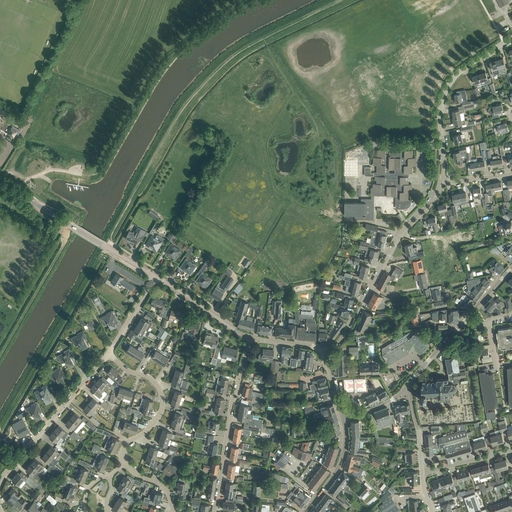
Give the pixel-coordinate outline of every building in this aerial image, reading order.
[(505,66),(503,59),(500,60),(500,59),(496,61),(499,68),(502,67),(503,71),(506,70),(505,66)] [(490,63),(489,63),(491,68),(492,70),(493,75),(500,73),(499,68),(496,61),(492,62),(490,63)] [(431,88),(435,82),(426,77),(428,74),(421,70),(420,71),(421,71),(420,74),(420,75),(423,77),(422,78),(419,85),(422,85),(423,86),(428,87),(429,86),(431,88)] [(485,72),(479,75),(481,82),(484,80),(486,84),(491,82),(490,78),(487,79),(485,72)] [(481,82),(479,75),(472,77),(475,87),(478,86),(477,83),(481,82)] [(455,102),(456,102),(456,103),(462,101),(461,97),(466,96),(466,93),(465,90),(457,92),(457,95),(454,95),(455,99),(454,99),(455,102)] [(421,95),(409,92),(407,97),(417,99),(417,102),(412,101),(412,111),(425,112),(425,102),(419,102),(419,100),(420,100),(421,95)] [(502,108),(503,108),(502,103),(495,105),(495,106),(492,106),(493,108),(492,109),(490,107),(488,110),(489,114),(492,113),(493,118),(499,116),(498,113),(503,112),(502,108)] [(453,114),(452,114),(452,118),(454,118),(454,119),(461,117),(460,113),(463,113),(463,109),(459,110),(452,111),(453,114)] [(461,117),(454,119),(455,126),(462,125),(465,124),(465,121),(461,121),(461,117)] [(462,125),(461,125),(461,128),(466,127),(475,125),(474,121),(468,122),(468,120),(465,121),(465,124),(462,125)] [(495,122),(494,123),(496,128),(498,127),(499,133),(502,132),(502,133),(504,133),(509,132),(508,127),(507,126),(506,126),(505,123),(501,124),(500,121),(495,122)] [(10,127),(7,133),(13,136),(16,130),(10,127)] [(464,133),(453,136),(455,144),(462,142),(462,138),(465,137),(464,133)] [(460,152),(453,153),(455,160),(457,160),(458,164),(459,164),(459,165),(460,166),(462,166),(463,164),(463,163),(464,163),(463,159),(467,158),(466,153),(466,147),(459,148),(460,152)] [(378,157),(374,157),(374,165),(377,165),(377,173),(377,176),(406,177),(406,173),(412,173),(412,166),(416,166),(416,165),(416,158),(412,158),(412,150),(413,150),(408,150),(406,150),(404,150),(404,152),(386,152),(386,150),(378,150),(378,157)] [(471,152),(466,153),(467,158),(467,164),(470,163),(471,170),(478,169),(477,162),(473,162),(473,159),(472,159),(471,152)] [(480,161),(477,162),(478,169),(485,168),(484,161),(483,161),(483,159),(480,160),(480,161)] [(377,173),(374,173),(371,173),(371,167),(365,167),(365,176),(377,176),(377,173)] [(503,190),(501,182),(493,183),(495,192),(502,190),(503,190)] [(405,195),(405,185),(394,185),(394,184),(394,183),(391,183),(386,183),(385,183),(385,185),(384,185),(374,185),(374,187),(371,187),(371,195),(372,195),(375,195),(375,204),(370,204),(348,204),(344,204),(344,217),(348,217),(370,217),(387,217),(387,221),(395,221),(395,212),(398,212),(398,203),(401,203),(401,196),(401,195),(405,195)] [(495,192),(493,183),(486,185),(487,193),(484,194),(485,199),(486,202),(489,201),(488,195),(495,193),(495,192)] [(482,197),(481,194),(480,188),(473,189),(474,194),(475,199),(482,197)] [(465,192),(459,193),(460,201),(461,204),(467,203),(465,192)] [(460,201),(459,193),(452,195),(453,196),(449,197),(451,203),(460,201)] [(438,206),(441,217),(442,216),(448,214),(446,204),(438,206)] [(428,220),(424,221),(425,226),(429,225),(433,224),(435,232),(439,231),(435,217),(428,219),(428,220)] [(505,227),(504,224),(498,226),(500,232),(498,233),(499,237),(504,236),(511,234),(511,223),(510,223),(508,222),(507,223),(506,224),(505,225),(505,226),(505,227)] [(149,233),(153,235),(158,225),(155,223),(149,233)] [(375,231),(374,239),(377,240),(385,241),(386,236),(385,235),(386,231),(380,230),(379,231),(377,231),(378,227),(365,224),(364,229),(375,231)] [(132,232),(129,231),(126,239),(136,244),(138,240),(141,241),(144,235),(146,231),(138,227),(136,231),(133,230),(132,232)] [(151,248),(150,249),(151,248),(156,251),(155,250),(157,247),(160,248),(161,248),(161,247),(163,246),(164,244),(165,242),(165,240),(165,239),(164,239),(158,235),(157,235),(155,238),(151,236),(146,245),(151,248)] [(385,242),(385,241),(377,240),(374,239),(371,238),(369,245),(375,247),(376,245),(383,247),(384,245),(385,245),(386,244),(386,243),(386,242),(385,242)] [(165,253),(175,259),(181,250),(171,244),(165,253)] [(366,250),(365,254),(378,258),(379,254),(377,253),(378,251),(370,249),(370,250),(367,249),(368,246),(359,244),(359,248),(366,250)] [(412,244),(405,246),(406,251),(405,251),(406,255),(407,254),(407,255),(408,255),(409,259),(419,257),(418,253),(416,247),(413,248),(412,244)] [(505,257),(510,262),(511,260),(511,245),(509,249),(506,247),(504,250),(503,250),(508,254),(505,257)] [(184,256),(187,258),(193,249),(190,247),(184,256)] [(378,258),(365,254),(364,260),(376,263),(378,258)] [(246,258),(243,265),(248,267),(251,261),(246,258)] [(180,268),(190,274),(196,266),(186,259),(180,268)] [(424,271),(422,260),(413,262),(415,273),(424,271)] [(491,266),(488,270),(492,273),(495,270),(500,274),(504,269),(501,265),(497,262),(496,262),(494,260),(490,265),(491,266)] [(195,281),(205,288),(211,279),(202,273),(208,265),(204,263),(197,273),(199,275),(195,281)] [(357,270),(360,271),(367,273),(369,267),(358,265),(357,270)] [(384,272),(380,280),(387,283),(390,278),(396,282),(398,278),(400,278),(404,271),(396,267),(391,276),(384,272)] [(426,273),(418,274),(421,288),(428,286),(426,273)] [(128,290),(131,291),(134,286),(123,279),(123,278),(116,274),(111,282),(118,287),(120,284),(129,289),(128,290)] [(210,295),(218,300),(223,294),(225,290),(226,290),(233,280),(228,276),(221,287),(222,288),(220,292),(215,288),(210,295)] [(351,287),(359,289),(360,283),(353,281),(350,280),(351,278),(344,276),(343,279),(349,281),(348,286),(351,287)] [(467,280),(468,284),(476,282),(485,289),(491,281),(486,277),(482,281),(479,278),(467,280)] [(387,283),(380,280),(376,288),(385,293),(386,290),(384,289),(387,283)] [(234,291),(237,294),(245,285),(241,282),(234,291)] [(476,282),(468,284),(469,289),(466,292),(468,294),(472,297),(475,299),(476,300),(485,289),(476,282)] [(351,287),(348,286),(347,290),(345,289),(345,291),(347,292),(350,292),(350,293),(357,294),(359,289),(351,287)] [(432,290),(434,301),(442,300),(439,289),(432,290)] [(370,299),(380,304),(383,303),(384,303),(383,298),(381,297),(374,293),(370,299)] [(458,304),(460,306),(462,302),(469,307),(474,300),(466,295),(463,295),(458,304)] [(153,297),(150,305),(155,307),(158,308),(157,311),(160,312),(159,316),(163,317),(165,317),(167,310),(166,309),(167,307),(167,306),(166,305),(168,302),(153,297)] [(492,297),(489,300),(496,307),(497,308),(498,309),(504,303),(498,298),(496,301),(492,297)] [(344,305),(346,305),(351,306),(353,300),(346,298),(344,305)] [(380,306),(384,306),(383,303),(380,304),(370,299),(367,305),(374,309),(377,305),(378,306),(380,306)] [(496,307),(489,300),(489,301),(484,306),(491,311),(492,310),(493,311),(496,310),(497,308),(496,307)] [(248,303),(241,301),(236,317),(239,318),(237,327),(252,331),(255,322),(256,319),(253,319),(253,322),(251,321),(252,318),(247,316),(246,320),(243,319),(248,303)] [(333,304),(332,308),(339,310),(338,314),(344,316),(344,317),(348,318),(348,316),(347,316),(349,311),(345,310),(345,307),(341,306),(336,304),(333,304)] [(296,337),(296,338),(315,339),(316,334),(316,333),(316,324),(314,319),(306,318),(306,325),(302,324),(302,322),(300,322),(298,310),(295,311),(296,319),(296,322),(297,326),(296,337)] [(96,327),(92,319),(95,317),(92,313),(91,311),(86,314),(86,315),(79,318),(81,321),(83,326),(85,329),(89,327),(90,330),(96,327)] [(116,327),(112,318),(115,317),(113,312),(112,311),(106,314),(104,316),(99,318),(101,321),(103,326),(104,325),(103,325),(107,323),(111,330),(116,327)] [(171,311),(168,320),(172,322),(173,318),(181,320),(183,313),(179,312),(178,311),(178,313),(171,311)] [(371,314),(368,313),(363,311),(353,333),(356,335),(357,334),(357,335),(358,334),(360,334),(361,332),(363,333),(365,328),(367,329),(369,325),(367,324),(371,314)] [(446,313),(442,313),(442,316),(437,316),(437,319),(446,319),(445,322),(457,322),(458,321),(458,314),(446,314),(446,313)] [(327,322),(332,324),(333,322),(335,316),(330,314),(327,322)] [(141,318),(137,325),(145,329),(148,331),(151,324),(141,318)] [(293,323),(288,323),(288,324),(287,328),(276,327),(275,336),(283,337),(283,336),(295,337),(296,337),(297,326),(296,322),(296,319),(293,319),(293,323)] [(332,326),(333,327),(337,330),(336,330),(340,332),(346,323),(340,319),(336,324),(333,322),(332,324),(332,326)] [(257,332),(263,333),(265,325),(261,324),(262,321),(258,320),(257,324),(258,324),(257,332)] [(195,337),(196,334),(197,329),(199,329),(200,325),(198,325),(199,324),(195,323),(194,323),(193,324),(187,322),(185,329),(191,330),(190,333),(191,333),(190,336),(195,337)] [(265,325),(263,333),(270,335),(272,327),(273,327),(274,323),(270,322),(269,326),(265,325)] [(133,327),(130,332),(136,336),(139,338),(141,334),(145,329),(137,325),(135,328),(133,327)] [(336,330),(337,330),(333,327),(328,333),(329,334),(329,335),(334,339),(340,332),(336,330)] [(498,332),(496,332),(497,337),(497,338),(497,339),(498,340),(498,344),(499,346),(499,347),(501,347),(501,349),(505,348),(511,347),(511,350),(511,351),(511,327),(498,329),(498,332)] [(318,339),(326,340),(327,333),(326,333),(326,329),(319,329),(319,332),(318,339)] [(77,335),(71,338),(75,346),(75,345),(79,343),(82,350),(88,347),(83,339),(86,337),(83,331),(77,334),(77,335)] [(130,332),(128,336),(134,340),(140,344),(142,340),(139,338),(136,336),(130,332)] [(203,344),(211,346),(211,347),(216,348),(218,337),(211,335),(211,334),(206,332),(203,344)] [(383,354),(382,355),(387,364),(408,352),(408,351),(414,347),(421,354),(423,353),(428,348),(429,345),(420,336),(415,332),(414,332),(409,332),(381,349),(383,354)] [(480,346),(481,351),(482,350),(483,354),(489,353),(488,350),(490,349),(490,350),(489,344),(480,346)] [(126,352),(133,356),(137,349),(134,348),(130,345),(126,352)] [(137,349),(133,356),(139,360),(144,353),(143,353),(144,352),(145,352),(145,351),(144,350),(141,346),(140,347),(139,346),(137,349)] [(226,361),(226,358),(234,360),(237,350),(224,347),(221,357),(222,357),(221,359),(217,358),(217,359),(215,365),(220,366),(221,362),(224,362),(226,361)] [(291,357),(290,357),(291,348),(282,347),(280,362),(288,363),(288,365),(296,366),(297,359),(291,358),(291,357)] [(164,352),(157,348),(151,358),(158,362),(164,352)] [(57,356),(59,359),(61,364),(62,363),(61,363),(65,361),(69,368),(74,365),(70,357),(73,355),(69,349),(64,352),(64,353),(57,356)] [(258,360),(265,361),(266,358),(272,359),(273,351),(268,350),(268,351),(263,351),(262,354),(261,354),(260,354),(259,355),(259,356),(258,360)] [(312,372),(313,368),(311,368),(313,355),(313,353),(312,352),(310,351),(306,350),(303,370),(305,371),(312,372)] [(173,359),(174,356),(168,352),(167,353),(164,351),(164,352),(158,362),(164,365),(168,358),(169,358),(168,360),(171,362),(173,359)] [(337,354),(338,376),(346,375),(346,353),(337,354)] [(483,358),(482,358),(483,363),(492,361),(491,356),(489,357),(489,353),(483,354),(483,358)] [(445,358),(449,378),(457,378),(466,376),(465,370),(459,371),(458,361),(457,356),(445,358)] [(270,371),(277,372),(279,362),(272,361),(270,371)] [(185,376),(187,370),(190,371),(192,364),(186,362),(184,372),(181,371),(176,370),(174,377),(182,380),(183,376),(185,376)] [(359,366),(360,374),(378,373),(378,365),(359,366)] [(52,382),(52,381),(56,379),(59,386),(65,383),(61,375),(63,373),(60,367),(54,370),(55,371),(48,374),(52,382)] [(109,377),(108,377),(114,382),(112,385),(115,387),(117,385),(119,382),(114,378),(118,373),(112,367),(107,373),(110,376),(109,377)] [(479,370),(485,409),(487,409),(498,407),(497,402),(496,402),(495,399),(496,399),(496,393),(494,394),(494,390),(495,390),(494,385),(493,385),(493,382),(494,382),(493,377),(492,377),(491,375),(493,374),(492,374),(488,374),(488,368),(479,370)] [(220,381),(219,385),(227,386),(228,379),(222,378),(222,375),(216,373),(215,377),(218,378),(218,380),(220,381)] [(105,383),(113,390),(115,387),(112,385),(106,380),(103,377),(101,379),(99,378),(95,383),(100,388),(105,383)] [(189,388),(186,387),(188,381),(182,380),(174,377),(171,384),(179,386),(178,389),(182,390),(187,392),(189,388)] [(457,378),(449,378),(448,378),(448,379),(445,379),(444,378),(444,379),(442,379),(442,377),(439,378),(439,379),(438,379),(437,379),(437,380),(423,381),(423,384),(422,383),(421,384),(421,385),(422,386),(422,388),(421,388),(421,391),(422,391),(422,394),(420,394),(421,401),(427,400),(427,397),(438,397),(438,399),(439,399),(440,399),(440,400),(443,399),(443,398),(445,398),(445,399),(445,398),(449,398),(449,397),(450,396),(450,395),(450,394),(453,393),(453,392),(455,392),(456,390),(457,388),(456,386),(455,384),(454,383),(457,383),(457,378)] [(318,389),(327,387),(326,381),(325,378),(316,380),(317,383),(309,385),(311,390),(314,390),(318,389)] [(104,391),(100,388),(95,383),(90,389),(99,396),(104,391)] [(244,386),(242,395),(247,396),(247,395),(252,397),(262,399),(263,394),(252,391),(253,388),(249,387),(250,385),(245,384),(244,386)] [(35,392),(36,395),(39,399),(43,397),(46,404),(51,401),(47,393),(50,391),(47,385),(41,388),(42,389),(35,392)] [(227,386),(219,385),(218,389),(216,388),(215,391),(218,391),(218,392),(225,394),(227,386)] [(317,402),(325,400),(330,399),(329,394),(327,387),(318,389),(314,390),(311,390),(307,390),(307,395),(315,395),(317,402)] [(124,397),(126,390),(119,388),(116,398),(123,400),(124,397)] [(133,392),(126,390),(124,397),(130,399),(133,392)] [(377,395),(380,400),(388,396),(385,390),(377,395)] [(175,391),(173,398),(179,401),(183,402),(185,395),(182,393),(175,391)] [(212,396),(213,393),(204,391),(202,402),(205,403),(206,401),(204,401),(206,396),(212,397),(212,396)] [(362,399),(366,407),(379,401),(375,393),(362,399)] [(215,405),(224,407),(225,400),(224,400),(224,399),(212,396),(212,397),(213,397),(212,400),(216,401),(215,405)] [(179,401),(173,398),(170,405),(177,407),(181,408),(182,405),(178,404),(179,401)] [(93,399),(88,404),(94,409),(97,412),(101,408),(98,405),(99,404),(96,402),(93,399)] [(145,399),(143,406),(151,408),(153,401),(145,399)] [(104,400),(102,403),(107,407),(107,410),(108,411),(112,407),(104,400)] [(240,404),(239,412),(247,413),(247,409),(251,410),(251,406),(253,406),(253,407),(262,408),(262,403),(253,402),(251,402),(248,401),(247,406),(240,404)] [(31,405),(32,405),(25,409),(26,412),(29,417),(29,416),(33,414),(36,421),(42,418),(37,409),(40,408),(37,402),(31,405)] [(202,402),(200,412),(203,413),(210,414),(211,411),(203,410),(204,408),(203,407),(203,405),(205,405),(205,403),(202,402)] [(94,409),(88,404),(83,409),(89,415),(94,409)] [(321,412),(313,415),(314,418),(322,416),(326,415),(327,415),(335,412),(332,404),(325,407),(320,409),(321,412)] [(400,405),(402,425),(403,428),(408,427),(407,419),(406,420),(405,417),(404,417),(404,414),(410,413),(408,404),(400,405)] [(223,413),(224,407),(215,405),(214,408),(212,408),(211,411),(213,412),(221,414),(221,412),(223,413)] [(151,408),(143,406),(141,412),(149,415),(151,408)] [(374,413),(371,414),(370,413),(370,414),(375,429),(378,428),(378,429),(392,424),(395,424),(393,414),(390,415),(389,412),(390,412),(389,410),(388,410),(387,407),(374,412),(374,413)] [(189,414),(182,412),(181,415),(175,413),(173,420),(180,422),(182,418),(185,419),(185,418),(190,419),(191,415),(189,414)] [(247,425),(250,426),(250,425),(252,426),(258,427),(258,426),(266,427),(266,424),(262,423),(262,420),(252,418),(253,414),(247,413),(239,412),(237,419),(248,421),(247,425)] [(324,420),(325,423),(329,422),(337,419),(335,412),(327,415),(326,415),(327,419),(324,420)] [(75,413),(70,419),(79,426),(83,421),(75,413)] [(101,424),(99,423),(100,423),(92,416),(90,419),(99,426),(101,424)] [(22,419),(14,423),(19,434),(18,435),(19,438),(24,435),(25,434),(25,435),(30,432),(28,429),(27,429),(26,428),(27,428),(22,419)] [(79,426),(70,419),(65,424),(72,429),(74,431),(79,426)] [(325,423),(327,430),(340,426),(337,419),(329,422),(325,423)] [(122,429),(129,431),(131,424),(121,420),(118,429),(122,430),(122,429)] [(177,429),(176,431),(183,434),(184,430),(181,429),(182,427),(179,426),(180,422),(173,420),(171,427),(177,429)] [(86,423),(92,429),(95,426),(88,421),(86,423)] [(209,421),(208,428),(218,430),(219,423),(213,422),(209,421)] [(359,421),(350,421),(351,438),(359,437),(360,437),(359,421)] [(131,424),(129,431),(135,434),(138,426),(131,424)] [(58,426),(54,431),(60,437),(63,439),(68,434),(58,426)] [(340,426),(327,430),(328,435),(332,434),(333,436),(341,433),(340,426)] [(240,435),(245,436),(247,429),(235,427),(233,434),(240,435)] [(425,436),(426,446),(436,445),(436,440),(437,439),(435,439),(434,434),(440,434),(440,433),(439,428),(431,428),(432,434),(432,435),(425,436)] [(163,430),(160,437),(169,440),(171,433),(163,430)] [(439,439),(440,448),(444,446),(448,460),(472,453),(466,430),(439,438),(439,439)] [(60,442),(63,439),(60,437),(54,431),(49,437),(58,445),(60,442)] [(74,431),(72,434),(78,439),(80,436),(74,431)] [(496,435),(495,431),(490,433),(491,436),(490,437),(493,445),(498,443),(496,435)] [(212,443),(214,435),(195,432),(194,437),(205,439),(204,445),(208,446),(207,453),(215,454),(217,454),(217,451),(216,450),(217,444),(212,443)] [(502,433),(496,435),(498,443),(504,442),(502,433)] [(106,442),(110,443),(110,444),(116,447),(119,441),(112,438),(109,436),(106,442)] [(478,438),(479,441),(482,450),(487,448),(484,436),(478,438)] [(169,440),(160,437),(158,443),(167,446),(169,440)] [(351,438),(350,446),(362,447),(363,441),(367,441),(370,441),(370,437),(367,437),(360,437),(359,437),(351,438)] [(436,448),(440,448),(439,439),(437,439),(436,440),(436,445),(426,446),(426,455),(433,455),(433,447),(436,446),(436,448)] [(280,440),(279,443),(281,444),(284,450),(288,449),(285,442),(284,442),(284,441),(280,440)] [(482,450),(479,441),(473,443),(476,452),(482,450)] [(106,442),(103,448),(114,453),(116,447),(110,444),(110,443),(106,442)] [(306,459),(309,460),(311,454),(309,453),(306,452),(308,446),(305,445),(304,447),(300,458),(306,460),(306,459)] [(327,448),(326,449),(337,453),(339,449),(329,445),(328,448),(327,448)] [(51,446),(47,452),(55,459),(56,459),(60,454),(58,452),(51,446)] [(301,446),(300,450),(294,448),(292,454),(295,455),(295,456),(300,458),(304,447),(301,446)] [(362,447),(350,446),(349,452),(365,454),(366,450),(362,450),(362,447)] [(150,447),(148,455),(155,457),(156,453),(160,454),(161,451),(157,450),(158,450),(150,447)] [(62,451),(68,457),(71,454),(64,449),(62,451)] [(327,451),(326,454),(335,458),(337,453),(326,449),(326,450),(327,451)] [(62,451),(60,454),(66,459),(68,457),(62,451)] [(47,452),(42,457),(51,465),(51,464),(55,459),(47,452)] [(174,452),(171,455),(167,461),(169,463),(174,457),(175,458),(178,454),(176,453),(174,452)] [(275,454),(286,463),(289,458),(283,453),(281,455),(277,452),(275,454)] [(408,453),(404,453),(405,456),(405,462),(415,461),(414,452),(408,453)] [(106,464),(108,458),(101,455),(97,453),(95,459),(99,461),(106,464)] [(280,466),(282,467),(286,463),(275,454),(273,457),(277,460),(276,462),(275,462),(273,464),(279,469),(280,466)] [(155,457),(148,455),(145,462),(152,464),(151,467),(155,468),(157,462),(154,461),(155,457)] [(347,455),(345,464),(350,465),(349,467),(352,467),(352,465),(353,465),(354,461),(359,462),(360,457),(349,455),(347,455)] [(334,462),(323,458),(322,459),(324,460),(323,464),(332,467),(334,462)] [(35,459),(31,465),(40,472),(45,467),(35,459)] [(95,459),(92,465),(103,470),(106,464),(99,461),(95,459)] [(506,459),(500,461),(503,470),(508,468),(506,459)] [(77,472),(78,473),(77,473),(85,477),(88,471),(80,467),(81,464),(82,464),(81,464),(72,460),(70,463),(79,467),(78,470),(77,472)] [(503,470),(500,461),(494,463),(497,471),(503,470)] [(163,471),(169,476),(171,473),(175,476),(181,468),(175,464),(172,467),(168,463),(163,471)] [(210,472),(217,473),(219,464),(211,463),(211,467),(204,465),(203,468),(210,469),(210,472)] [(345,464),(344,470),(349,471),(351,472),(351,471),(352,471),(351,474),(357,477),(360,479),(362,477),(361,476),(364,470),(361,467),(360,468),(353,465),(352,465),(352,467),(349,467),(350,465),(345,464)] [(488,464),(483,466),(486,477),(492,476),(488,464)] [(31,465),(26,470),(31,474),(34,477),(32,479),(38,484),(40,481),(39,480),(35,477),(37,475),(40,472),(31,465)] [(318,467),(317,468),(326,475),(330,471),(322,465),(320,468),(318,467)] [(483,466),(477,468),(480,479),(486,477),(483,466)] [(318,470),(316,473),(324,479),(326,475),(317,468),(317,469),(318,470)] [(471,469),(474,481),(480,479),(477,468),(471,469)] [(468,470),(462,471),(465,480),(471,479),(468,470)] [(465,480),(462,471),(457,473),(459,482),(465,480)] [(83,483),(85,477),(77,473),(78,473),(77,472),(76,472),(74,476),(77,477),(76,480),(83,483)] [(351,479),(342,472),(335,480),(343,486),(345,488),(351,479)] [(409,485),(417,485),(417,472),(413,472),(405,472),(405,478),(409,478),(409,485)] [(18,473),(12,480),(18,485),(21,482),(23,480),(24,478),(19,474),(18,473)] [(312,474),(311,476),(321,483),(324,479),(316,473),(314,475),(312,474)] [(274,480),(284,482),(286,476),(276,474),(274,480)] [(451,475),(446,476),(449,485),(452,484),(453,487),(458,485),(456,478),(453,479),(451,475)] [(130,481),(130,480),(124,476),(120,483),(130,489),(130,488),(134,483),(133,482),(130,481)] [(207,499),(213,500),(217,477),(210,476),(207,499)] [(312,477),(310,480),(318,487),(321,483),(311,476),(312,477)] [(441,488),(442,491),(447,489),(446,486),(449,485),(446,476),(438,479),(441,488)] [(28,477),(26,480),(32,485),(32,484),(36,487),(39,489),(41,487),(38,484),(32,479),(32,480),(28,477)] [(67,490),(67,491),(74,493),(75,494),(77,491),(76,490),(77,488),(69,484),(70,481),(63,478),(61,483),(63,484),(68,488),(67,490)] [(176,488),(175,492),(180,493),(179,497),(187,498),(187,493),(187,491),(186,491),(184,491),(185,483),(184,483),(185,482),(185,479),(179,478),(179,482),(178,482),(177,486),(177,488),(176,488)] [(441,488),(438,479),(432,481),(433,484),(431,485),(433,490),(436,490),(436,491),(440,492),(442,492),(442,491),(441,488)] [(318,487),(310,480),(308,483),(306,482),(305,483),(307,484),(315,490),(318,487)] [(343,486),(335,480),(327,491),(335,497),(343,486)] [(226,482),(225,489),(232,490),(233,487),(236,487),(237,484),(233,483),(226,482)] [(295,482),(291,487),(296,491),(294,494),(296,496),(298,497),(306,503),(309,498),(303,494),(301,492),(303,489),(298,486),(298,485),(295,482)] [(130,489),(120,483),(117,488),(123,492),(122,495),(124,496),(126,493),(126,494),(130,489)] [(356,492),(364,499),(369,493),(367,491),(369,489),(364,484),(356,492)] [(14,494),(16,493),(12,489),(7,494),(10,496),(6,501),(11,505),(16,500),(18,497),(14,494)] [(197,494),(197,489),(193,489),(192,498),(199,499),(200,495),(197,494)] [(235,494),(236,491),(232,490),(225,489),(224,496),(230,497),(231,497),(234,498),(235,494)] [(74,493),(67,491),(64,499),(69,501),(70,499),(72,500),(73,498),(74,498),(75,494),(74,493)] [(162,494),(151,491),(150,495),(153,496),(152,499),(145,497),(143,501),(152,504),(154,504),(155,501),(159,503),(161,498),(162,499),(163,495),(162,495),(162,494)] [(33,498),(37,501),(42,495),(38,492),(33,498)] [(131,501),(134,503),(135,500),(132,498),(132,497),(126,494),(126,493),(124,496),(130,500),(131,501)] [(383,503),(379,506),(382,511),(400,511),(391,498),(389,496),(385,493),(380,499),(383,503)] [(302,507),(306,503),(298,497),(296,496),(294,494),(290,499),(296,504),(297,503),(302,507)] [(325,494),(319,501),(326,506),(325,506),(328,508),(330,508),(329,509),(331,511),(332,511),(334,508),(334,507),(331,505),(328,503),(331,498),(329,497),(325,494)] [(336,497),(343,503),(346,500),(339,494),(336,497)] [(470,496),(475,511),(481,511),(480,511),(476,501),(477,500),(475,494),(470,496)] [(475,511),(470,496),(464,498),(467,504),(468,504),(470,511),(475,511)] [(119,497),(116,503),(123,507),(126,501),(119,497)] [(16,500),(11,505),(17,510),(21,505),(23,507),(27,503),(23,499),(22,500),(21,500),(19,502),(16,500)] [(58,501),(54,499),(51,503),(50,503),(46,508),(49,511),(58,501)] [(198,507),(198,510),(200,511),(207,511),(209,505),(205,504),(206,503),(201,502),(201,501),(192,499),(191,506),(198,507)] [(239,501),(236,500),(236,501),(231,500),(230,503),(223,502),(223,504),(222,503),(221,507),(222,507),(222,509),(234,511),(238,508),(239,501)] [(27,510),(28,511),(34,511),(37,509),(34,506),(37,503),(34,501),(27,510)] [(150,509),(148,511),(156,511),(158,508),(151,506),(152,504),(143,501),(141,507),(150,509)] [(326,506),(319,501),(315,507),(319,509),(322,511),(323,511),(330,511),(331,511),(329,509),(330,508),(328,508),(325,506),(326,506)] [(410,502),(411,511),(416,511),(422,511),(423,508),(418,509),(417,501),(410,502)] [(446,503),(441,505),(443,511),(452,511),(450,506),(455,504),(454,501),(449,502),(446,503)] [(119,511),(123,507),(116,503),(112,509),(117,511),(119,511)]
